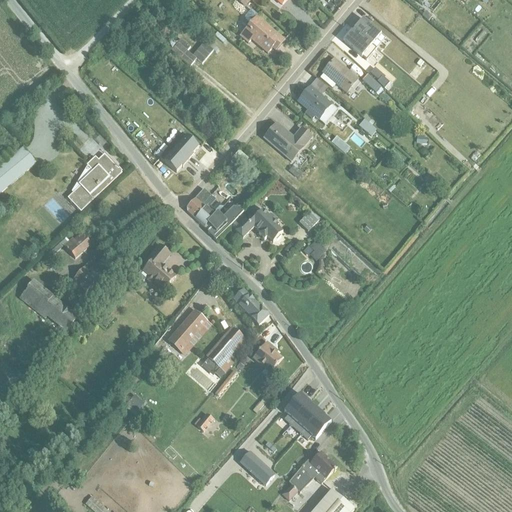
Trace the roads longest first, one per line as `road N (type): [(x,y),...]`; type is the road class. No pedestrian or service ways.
road 1 (residential): [(178,210),(281,320),(370,449),(398,511)]
road 2 (unclassified): [(358,0),(178,210)]
road 3 (unclassified): [(9,0),(178,210)]
